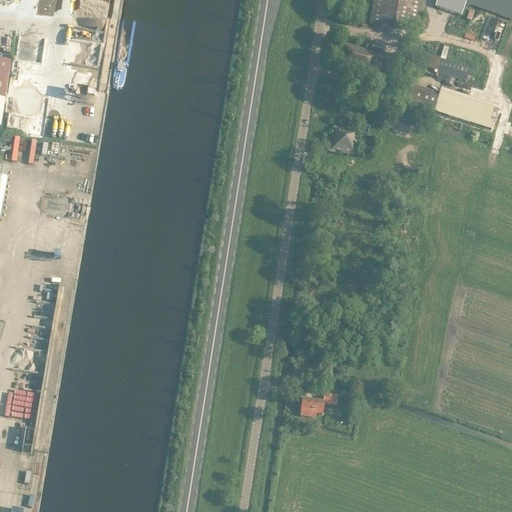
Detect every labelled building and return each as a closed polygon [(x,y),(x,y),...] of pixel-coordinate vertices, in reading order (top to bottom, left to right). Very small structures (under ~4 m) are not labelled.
[(38,0),(39,1),(41,1),(40,6),(38,6),(38,7),(37,11),(37,13),(40,14),(41,12),(53,14),(55,0),(38,0)] [(373,0),(370,21),(418,29),(422,0),(373,0)] [(511,0),(437,0),(435,6),(461,15),(466,2),(511,17),(511,0)] [(379,63),(383,49),(373,46),(371,52),(342,42),(334,66),(375,80),(380,63),(379,63)] [(431,54),(432,51),(424,49),(423,52),(418,51),(414,63),(436,69),(435,72),(466,81),(470,67),(449,62),(449,60),(440,57),(431,54)] [(0,94),(4,95),(10,59),(0,57),(0,94)] [(402,101),(434,111),(440,94),(407,83),(402,101)] [(330,151),(356,154),(359,130),(332,127),(330,151)] [(359,155),(372,157),(375,138),(365,137),(363,145),(360,144),(359,155)] [(336,405),(337,396),(325,394),(324,401),(303,398),(301,410),(300,416),(315,418),(316,412),(323,413),(324,403),(336,405)]
